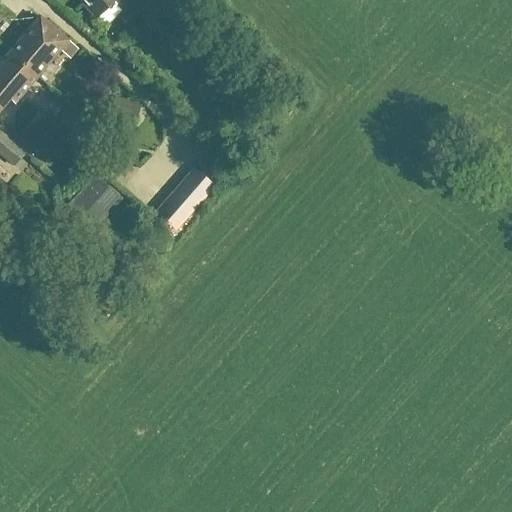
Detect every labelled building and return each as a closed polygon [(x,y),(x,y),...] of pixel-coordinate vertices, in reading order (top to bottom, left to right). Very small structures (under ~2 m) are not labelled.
[(78,0),(96,18),(106,29),(123,13),(130,20),(145,6),(138,0),(78,0)] [(9,53),(37,77),(68,41),(39,17),(9,53)] [(0,111),(9,100),(14,104),(37,77),(9,53),(2,61),(0,60),(0,111)] [(10,143),(0,155),(13,165),(23,152),(10,143)] [(173,234),(215,187),(194,169),(153,216),(173,234)] [(86,245),(123,204),(96,180),(58,220),(86,245)]
